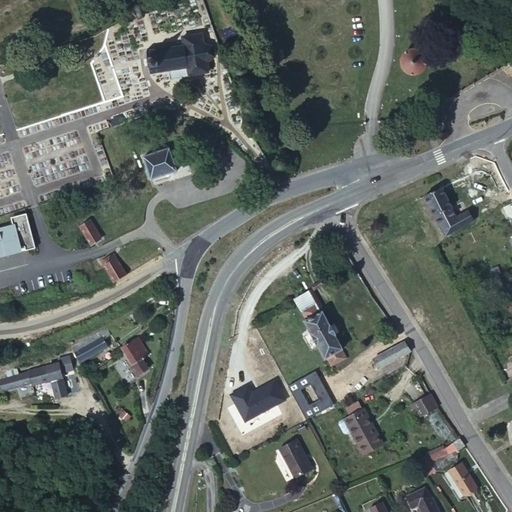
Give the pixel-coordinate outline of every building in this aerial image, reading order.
[(175,47),(140,56),(148,80),(161,76),(165,86),(202,77),(199,65),(208,60),(204,46),(194,45),(190,37),(173,41),(175,47)] [(417,73),(417,71),(417,70),(417,68),(416,65),(415,62),(413,60),(410,58),(408,57),(405,56),(402,56),(399,57),(397,58),(394,59),(392,61),(391,63),(390,66),(389,68),(389,71),(389,74),(390,76),(391,78),(393,81),(395,82),(397,84),(400,85),(402,85),(405,85),(409,84),(410,83),(414,80),(415,79),(416,77),(417,73)] [(104,139),(118,133),(114,125),(100,129),(104,139)] [(159,151),(132,159),(139,182),(166,174),(159,151)] [(441,186),(423,195),(434,215),(435,215),(445,235),(473,220),(467,209),(455,216),(450,206),(451,206),(441,186)] [(15,217),(21,241),(33,238),(28,214),(15,217)] [(83,218),(71,223),(79,242),(91,237),(83,218)] [(0,260),(24,255),(17,225),(0,229),(0,260)] [(111,258),(93,264),(101,283),(118,276),(111,258)] [(323,310),(311,288),(294,298),(306,320),(304,321),(324,358),(326,357),(331,366),(345,357),(340,349),(342,348),(321,311),(323,310)] [(68,353),(73,363),(101,354),(100,349),(109,346),(108,339),(68,353)] [(403,341),(373,357),(378,368),(409,350),(403,341)] [(131,345),(114,352),(120,369),(117,369),(121,381),(135,376),(131,365),(137,363),(131,345)] [(60,361),(49,365),(54,378),(65,374),(60,361)] [(19,377),(0,385),(0,396),(23,388),(24,390),(43,383),(50,400),(61,396),(54,378),(49,365),(48,365),(40,369),(19,377)] [(343,378),(337,382),(341,390),(347,387),(343,378)] [(421,416),(436,408),(429,394),(413,403),(421,416)] [(362,409),(344,418),(351,431),(356,441),(358,442),(356,443),(362,454),(382,443),(376,432),(375,433),(362,409)] [(351,431),(344,418),(339,421),(338,424),(343,433),(346,433),(351,431)] [(464,444),(457,437),(451,442),(457,450),(464,444)] [(295,439),(279,449),(294,477),(311,468),(295,439)] [(445,447),(417,460),(421,465),(448,452),(445,447)] [(280,451),(273,454),(282,471),(288,468),(280,451)] [(461,462),(449,470),(464,494),(477,486),(461,462)] [(425,487),(408,495),(413,507),(418,504),(422,511),(439,511),(431,495),(425,487)] [(386,511),(381,502),(369,508),(370,511),(386,511)]
